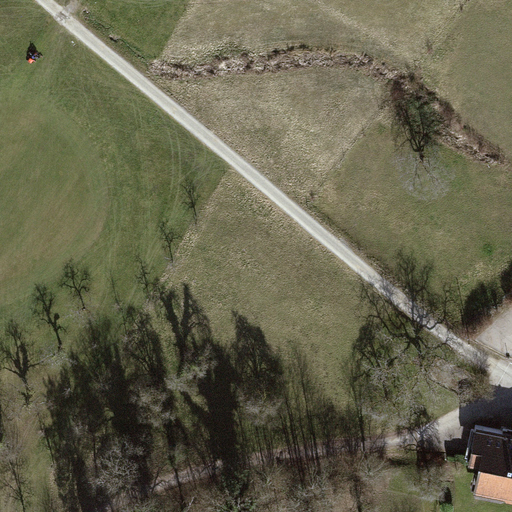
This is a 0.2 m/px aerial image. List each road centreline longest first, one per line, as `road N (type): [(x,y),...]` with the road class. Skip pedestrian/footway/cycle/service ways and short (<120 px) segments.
road 1 (track): [(511,376),(348,255),(46,0)]
road 2 (track): [(112,511),(230,467),(413,437),(511,396)]
